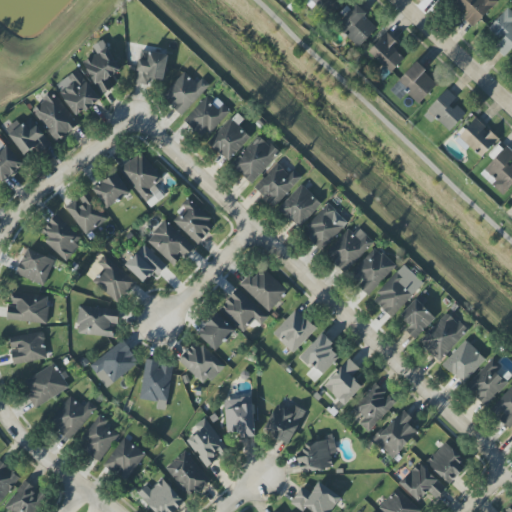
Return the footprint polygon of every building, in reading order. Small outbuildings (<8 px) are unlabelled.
[(312,0),(331,17),(347,0),(312,0)] [(474,27),(496,3),(493,0),(456,0),(452,5),(474,27)] [(337,26),(360,47),(378,27),(356,6),(337,26)] [(500,42),(495,48),(504,57),(511,48),(511,12),(508,8),(487,30),(500,42)] [(369,52),(391,73),(405,59),(394,48),(398,43),(387,33),(369,52)] [(102,94),(112,88),(107,79),(121,71),(107,48),(83,63),(102,94)] [(169,55),(142,50),(135,83),(150,86),(151,78),(164,80),(169,55)] [(419,103),(438,83),(415,63),(397,83),(419,103)] [(56,86),(78,117),(100,100),(78,70),(56,86)] [(182,115),(210,85),(200,76),(195,82),(185,72),(162,96),(182,115)] [(465,115),(452,103),(456,99),(447,90),(423,115),(431,123),(435,118),(449,132),(465,115)] [(31,109),(56,142),(78,126),(54,92),(31,109)] [(184,121),(204,139),(229,112),(209,93),(184,121)] [(41,153),(51,144),(31,118),(9,135),(25,155),(36,147),(41,153)] [(251,137),(231,118),(208,143),(228,162),(251,137)] [(482,158),(499,139),(476,118),(455,141),(466,151),(469,147),(482,158)] [(0,179),(3,183),(23,164),(0,138),(0,179)] [(253,143),(231,163),(250,184),(280,156),(264,139),(256,146),(253,143)] [(511,185),(511,163),(511,162),(511,161),(511,151),(504,144),(491,157),(494,160),(480,174),(503,195),(511,185)] [(163,179),(140,152),(119,171),(151,207),(164,196),(155,186),(163,179)] [(254,188),(275,207),(302,177),(293,169),(288,174),(277,163),(254,188)] [(130,193),(116,173),(93,189),(107,209),(130,193)] [(278,209),(297,229),(322,205),(303,185),(278,209)] [(65,209),(86,236),(108,219),(87,192),(65,209)] [(171,220),(198,245),(216,225),(190,200),(171,220)] [(302,232),(322,251),(348,223),(328,205),(302,232)] [(39,234),(66,259),(83,240),(57,215),(39,234)] [(146,241),(175,267),(194,247),(165,221),(146,241)] [(326,255),(345,273),(374,242),(355,224),(326,255)] [(144,282),(153,272),(158,276),(167,266),(144,245),(125,265),(144,282)] [(349,275),(370,294),(396,267),(375,247),(349,275)] [(17,275),(45,285),(55,260),(26,249),(17,275)] [(98,264),(104,269),(94,281),(119,302),(136,283),(105,255),(98,264)] [(269,312),(288,292),(263,268),(253,279),(249,275),(240,285),(269,312)] [(373,299),(391,317),(416,291),(398,273),(373,299)] [(219,310),(244,333),(255,320),(261,326),(268,317),(238,289),(219,310)] [(9,320),(47,324),(49,296),(11,293),(9,320)] [(427,301),(421,295),(400,316),(410,326),(405,331),(415,340),(435,318),(422,306),(427,301)] [(81,305),(77,333),(114,338),(118,311),(81,305)] [(316,329),(296,310),(273,334),(293,353),(316,329)] [(468,332),(447,312),(419,343),(440,362),(468,332)] [(216,351),(235,330),(217,314),(198,334),(216,351)] [(43,332),(8,339),(14,366),(48,358),(43,332)] [(339,357),(330,349),(335,344),(322,332),(299,357),(311,369),(306,374),(315,383),(339,357)] [(463,384),(486,359),(465,340),(442,366),(463,384)] [(140,362),(122,341),(90,367),(107,389),(140,362)] [(205,386),(224,366),(196,341),(178,360),(205,386)] [(465,389),(486,408),(508,383),(498,374),(503,368),(493,358),(465,389)] [(139,399),(157,402),(156,409),(166,411),(173,369),(159,366),(160,362),(147,359),(139,399)] [(363,388),(353,377),(360,370),(350,360),(323,384),(343,406),(363,388)] [(24,382),(32,394),(28,397),(35,409),(69,388),(54,364),(24,382)] [(384,395),(386,393),(377,384),(353,408),(364,419),(359,424),(368,433),(395,405),(384,395)] [(509,428),(511,423),(511,386),(490,410),(509,428)] [(88,401),(84,407),(69,396),(50,424),(73,440),(96,407),(88,401)] [(224,400),(226,434),(240,434),(240,437),(255,437),(253,398),(224,400)] [(288,445),(306,411),(295,406),(291,413),(277,405),(263,431),(288,445)] [(382,428),(372,439),(392,459),(418,433),(411,426),(415,421),(404,410),(385,431),(382,428)] [(99,462),(121,434),(99,417),(78,446),(99,462)] [(205,466),(228,451),(205,418),(197,424),(202,431),(187,441),(205,466)] [(103,464),(123,482),(146,456),(126,438),(103,464)] [(303,443),(304,452),(297,453),(300,473),(331,468),(329,455),(336,454),(334,438),(303,443)] [(464,459),(445,442),(426,463),(450,485),(464,470),(458,465),(464,459)] [(211,482),(186,451),(165,468),(190,499),(211,482)] [(0,501),(21,479),(1,461),(0,462),(0,501)] [(418,502),(427,492),(436,500),(446,488),(419,463),(399,484),(418,502)] [(147,486),(138,494),(154,511),(162,511),(164,511),(175,511),(185,503),(163,479),(151,490),(147,486)] [(36,511),(47,497),(25,481),(5,508),(11,511),(36,511)] [(330,511),(341,497),(319,482),(311,493),(302,487),(291,503),(302,511),(306,507),(312,511),(330,511)] [(378,509),(380,511),(419,511),(421,511),(397,489),(378,509)]
